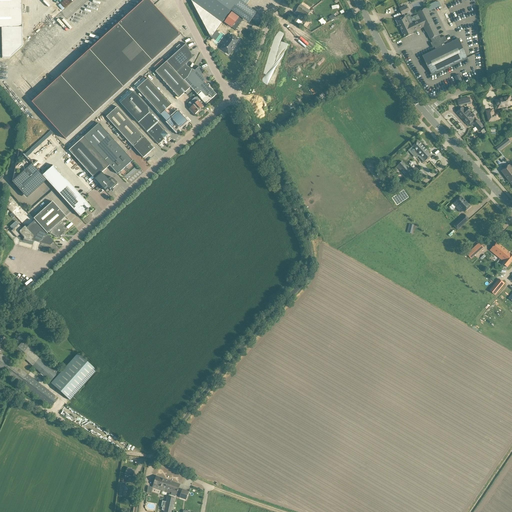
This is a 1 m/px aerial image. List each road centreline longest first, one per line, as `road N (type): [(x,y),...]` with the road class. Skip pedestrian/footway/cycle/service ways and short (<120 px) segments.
road 1 (unclassified): [(190,479),(160,464),(158,448),(310,265),(306,239),(234,97)]
road 2 (unclassified): [(33,277),(234,97)]
road 3 (secondary): [(426,113),(356,0)]
road 4 (secondary): [(511,208),(426,113)]
